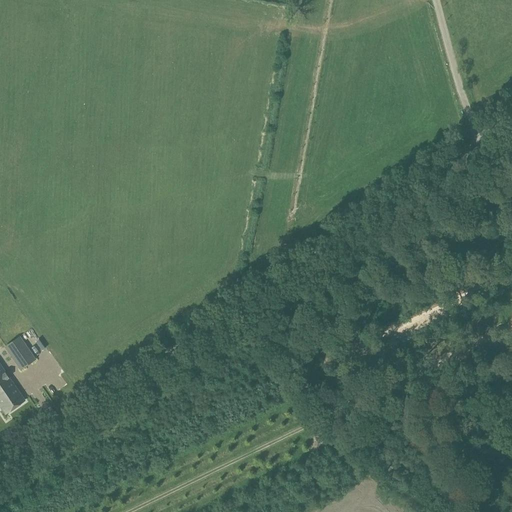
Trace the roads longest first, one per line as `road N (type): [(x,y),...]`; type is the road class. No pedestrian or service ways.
road 1 (tertiary): [(0,474),(511,123)]
road 2 (track): [(132,511),(350,407)]
road 3 (track): [(350,407),(443,511)]
